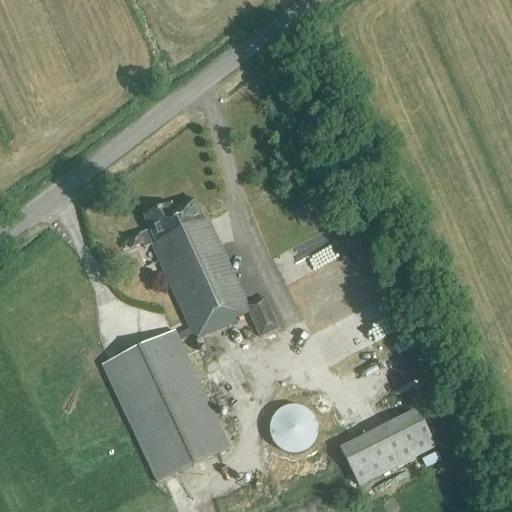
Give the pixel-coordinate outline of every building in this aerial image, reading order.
[(203,223),(194,202),(173,211),(171,206),(143,219),(149,232),(127,242),(131,251),(142,246),(144,250),(152,246),(190,331),(176,338),(174,334),(102,368),(158,485),(202,464),(206,471),(216,467),(212,459),(230,450),(179,344),(193,337),(195,342),(235,324),(234,321),(248,315),(260,340),(278,331),(263,299),(246,307),(207,222),(203,223)] [(326,234),(293,246),(300,266),(333,254),(326,234)] [(380,310),(328,335),(337,353),(389,328),(380,310)] [(412,353),(387,364),(396,386),(421,376),(412,353)] [(297,456),(304,454),(309,451),(314,445),(317,438),(317,430),(316,423),(313,419),(309,415),(304,412),(300,409),(294,408),(288,409),(282,411),(277,414),(273,419),(271,424),(269,430),(269,436),(271,442),(273,446),(277,451),(283,454),(289,456),(297,456)] [(358,490),(436,451),(416,413),(339,452),(358,490)]
